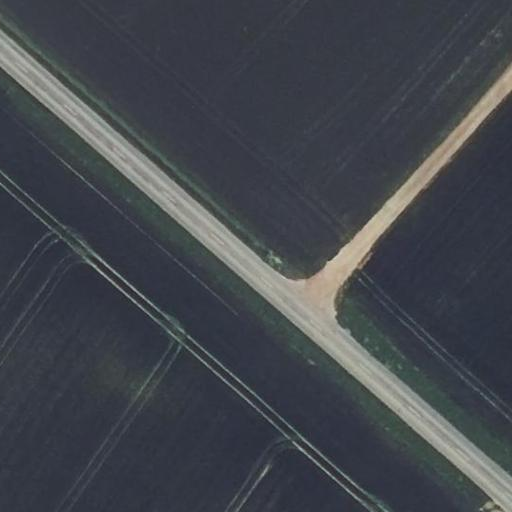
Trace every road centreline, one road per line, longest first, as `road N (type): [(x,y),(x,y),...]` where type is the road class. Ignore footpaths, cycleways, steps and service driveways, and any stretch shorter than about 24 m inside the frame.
road 1 (tertiary): [(0,49),(511,498)]
road 2 (track): [(511,70),(299,312)]
